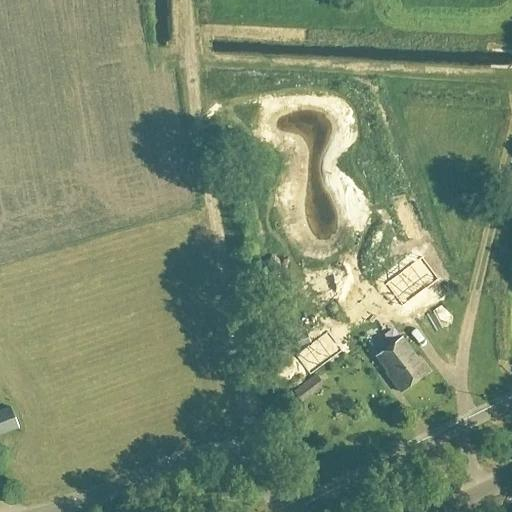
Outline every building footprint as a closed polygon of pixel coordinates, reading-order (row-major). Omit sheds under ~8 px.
[(421,256),(384,285),(402,308),(440,279),(421,256)] [(422,313),(392,319),(396,334),(425,328),(422,313)] [(311,343),(306,330),(302,318),(289,323),(293,335),(278,340),(283,353),(311,343)] [(342,352),(328,333),(296,357),(310,376),(342,352)] [(429,372),(426,368),(418,357),(417,358),(401,338),(376,357),(388,373),(386,374),(400,393),(429,372)] [(301,403),(306,399),(323,386),(317,375),(301,387),(293,392),(301,403)] [(0,412),(0,435),(18,428),(11,408),(0,412)]
